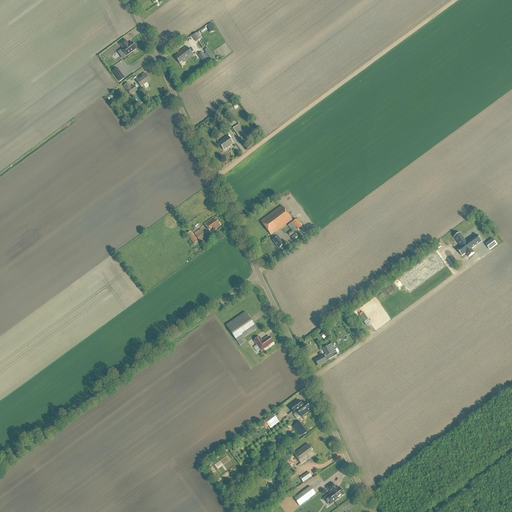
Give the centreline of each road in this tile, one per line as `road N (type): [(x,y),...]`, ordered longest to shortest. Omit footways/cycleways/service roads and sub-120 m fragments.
road 1 (unclassified): [(0,465),(258,274)]
road 2 (unclassified): [(258,274),(128,0)]
road 3 (track): [(212,180),(456,0)]
road 4 (unclassified): [(372,511),(258,274)]
road 5 (track): [(310,382),(480,253)]
